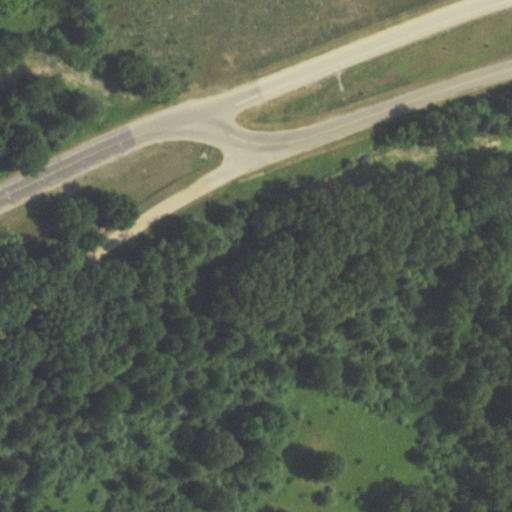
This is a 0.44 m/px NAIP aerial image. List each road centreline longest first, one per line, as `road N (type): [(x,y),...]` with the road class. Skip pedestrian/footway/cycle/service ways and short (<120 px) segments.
road 1 (residential): [(0,335),(110,246),(280,146)]
road 2 (motorway): [(192,114),(494,0)]
road 3 (tertiary): [(280,146),(511,70)]
road 4 (tertiary): [(0,201),(192,114)]
